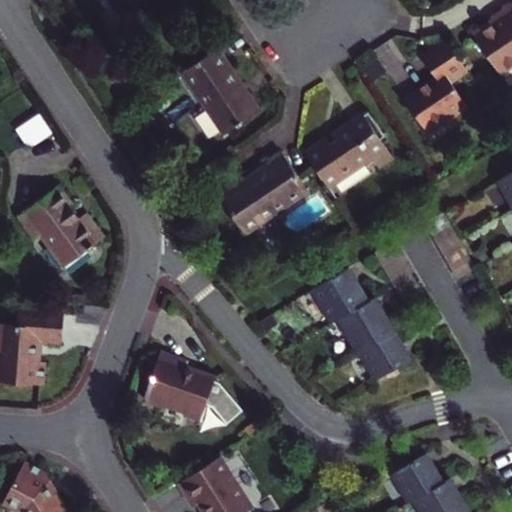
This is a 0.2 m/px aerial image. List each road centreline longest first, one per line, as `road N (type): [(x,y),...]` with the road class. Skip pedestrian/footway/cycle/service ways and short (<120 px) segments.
road 1 (residential): [(145,238),(197,283),(302,405),(332,425),(368,429),(461,404),(511,402)]
road 2 (residential): [(0,0),(136,203),(145,238)]
road 3 (residential): [(145,238),(94,431)]
road 4 (residential): [(244,0),(261,26),(281,36),(351,0)]
